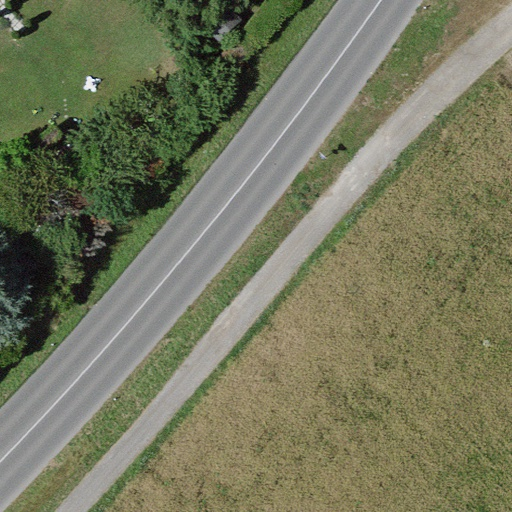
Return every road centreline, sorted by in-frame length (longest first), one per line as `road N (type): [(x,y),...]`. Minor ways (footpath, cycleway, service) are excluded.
road 1 (track): [(70,511),(412,113),(511,25)]
road 2 (secondary): [(0,464),(186,256),(382,0)]
